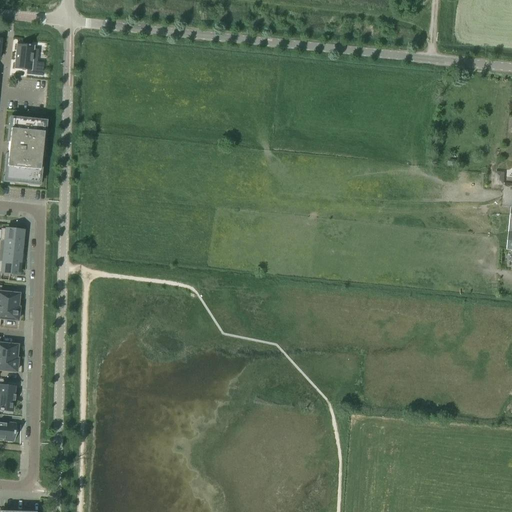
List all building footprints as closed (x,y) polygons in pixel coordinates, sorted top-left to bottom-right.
[(33,47),(16,45),(14,69),(30,70),(30,76),(41,77),(42,69),(33,68),(33,64),(31,64),(33,47)] [(6,142),(8,143),(7,154),(5,154),(7,154),(5,177),(15,178),(14,181),(28,183),(28,179),(38,180),(40,158),(42,158),(43,157),(40,157),(42,146),(44,146),(44,145),(42,145),(43,132),(39,132),(40,122),(14,119),(13,129),(10,129),(8,142),(6,142)] [(0,234),(0,239),(21,242),(22,231),(1,229),(0,234)] [(20,253),(21,242),(0,239),(0,240),(4,241),(3,251),(20,253)] [(20,253),(3,251),(2,261),(0,261),(19,264),(20,253)] [(0,272),(18,275),(19,264),(0,261),(0,272)] [(0,305),(17,307),(17,306),(18,306),(19,297),(18,297),(18,295),(18,294),(0,293),(1,286),(0,286),(0,305)] [(17,308),(17,307),(0,305),(0,318),(17,321),(18,308),(17,308)] [(0,356),(15,358),(16,357),(17,357),(18,349),(16,348),(17,346),(0,344),(0,356)] [(15,358),(0,356),(0,370),(16,372),(17,359),(15,359),(15,358)] [(0,410),(2,411),(2,410),(11,411),(12,401),(14,401),(15,395),(13,395),(13,388),(0,386),(0,410)] [(0,422),(0,439),(13,441),(13,434),(14,434),(14,431),(14,424),(0,422)]
